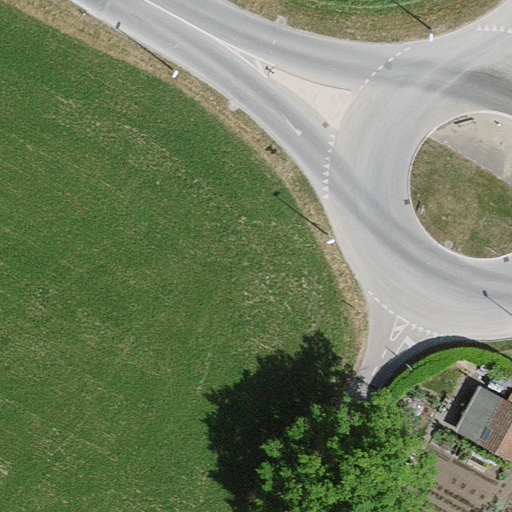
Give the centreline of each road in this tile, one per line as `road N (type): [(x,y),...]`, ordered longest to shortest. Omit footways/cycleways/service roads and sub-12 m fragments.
road 1 (secondary): [(181,18),(366,209)]
road 2 (secondary): [(435,75),(290,50),(181,18)]
road 3 (unclassified): [(420,287),(299,511)]
road 4 (secondary): [(435,75),(407,92),(370,145),(366,209)]
